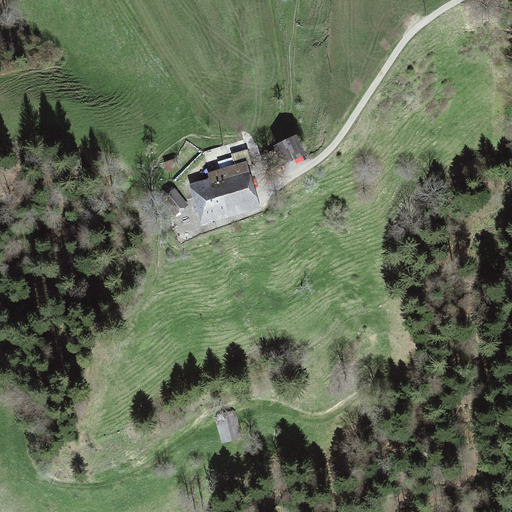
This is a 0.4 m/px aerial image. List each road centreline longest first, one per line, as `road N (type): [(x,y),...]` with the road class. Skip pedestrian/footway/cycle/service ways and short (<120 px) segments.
road 1 (track): [(0,386),(35,471),(75,485),(131,476),(208,413),(252,402),(320,417),(364,388),(424,391)]
road 2 (track): [(277,184),(325,152),(408,36),(457,0)]
